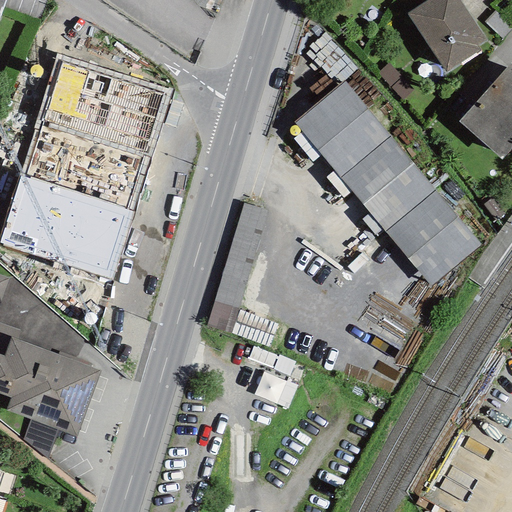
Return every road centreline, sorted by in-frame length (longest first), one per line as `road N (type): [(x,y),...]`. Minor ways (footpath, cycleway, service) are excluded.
road 1 (secondary): [(238,106),(119,511)]
road 2 (residential): [(81,0),(238,106)]
